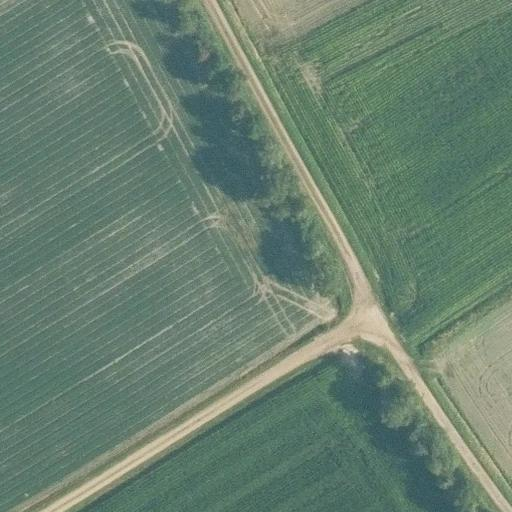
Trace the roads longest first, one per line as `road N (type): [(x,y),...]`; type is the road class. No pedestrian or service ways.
road 1 (track): [(47,511),(375,307),(212,0)]
road 2 (unclassified): [(509,511),(375,307)]
